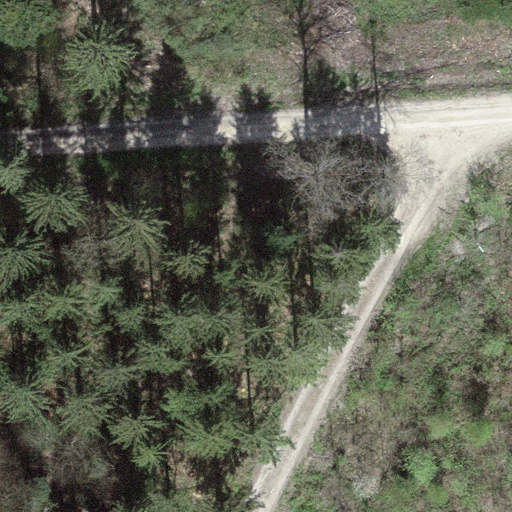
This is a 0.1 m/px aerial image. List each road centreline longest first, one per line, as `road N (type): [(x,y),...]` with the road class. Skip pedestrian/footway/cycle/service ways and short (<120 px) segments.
road 1 (track): [(511,108),(0,150)]
road 2 (track): [(463,118),(314,375),(250,511)]
